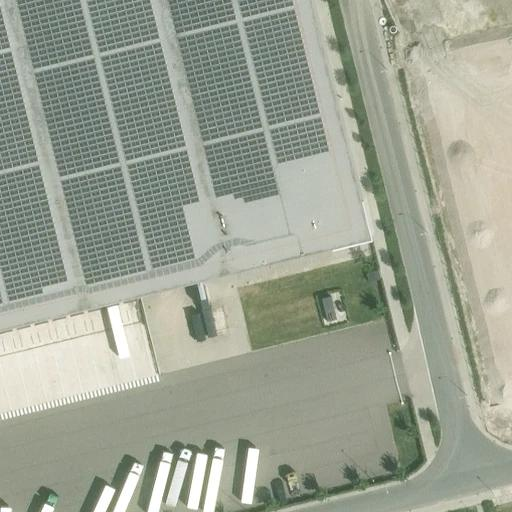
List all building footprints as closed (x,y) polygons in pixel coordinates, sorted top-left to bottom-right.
[(0,0),(0,332),(371,241),(312,0),(0,0)] [(511,39),(408,66),(500,425),(511,422),(511,39)] [(378,271),(367,274),(369,284),(381,281),(378,271)] [(216,280),(221,301),(243,296),(238,274),(216,280)] [(362,297),(332,301),(335,328),(366,324),(362,297)] [(238,353),(333,333),(327,304),(250,321),(246,303),(227,307),(238,353)] [(160,359),(177,355),(174,342),(158,346),(160,359)]
